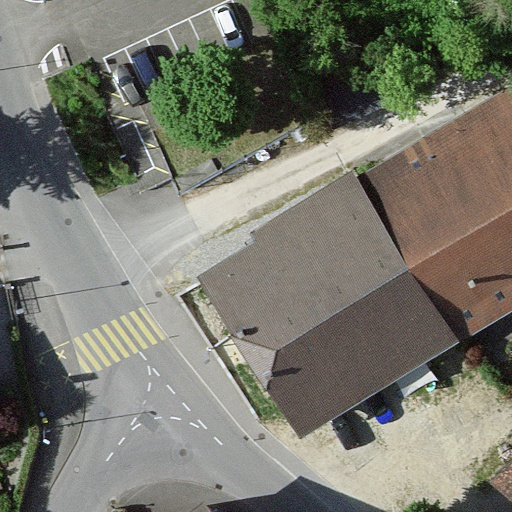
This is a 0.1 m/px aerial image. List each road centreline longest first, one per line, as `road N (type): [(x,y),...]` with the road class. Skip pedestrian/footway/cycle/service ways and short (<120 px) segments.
road 1 (residential): [(511,47),(92,279)]
road 2 (tertiary): [(0,63),(38,181),(92,279)]
road 3 (tertiary): [(167,396),(300,511)]
road 4 (tertiary): [(69,511),(128,430),(167,396)]
road 5 (tertiary): [(92,279),(167,396)]
